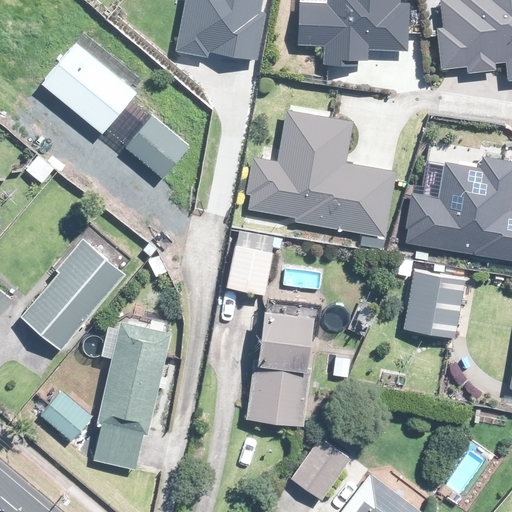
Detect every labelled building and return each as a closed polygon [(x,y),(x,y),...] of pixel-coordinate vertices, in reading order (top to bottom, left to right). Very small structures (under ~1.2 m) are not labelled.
[(190,0),(182,49),(257,62),(266,14),(260,13),(262,0),(190,0)] [(329,0),(330,2),(301,1),(299,44),(329,46),(328,59),(370,61),(371,47),(407,49),(409,0),(329,0)] [(511,0),(442,0),(444,24),(436,25),(441,68),(467,65),(468,72),(497,69),(496,64),(505,63),(507,79),(511,78),(511,0)] [(141,86),(138,84),(81,39),(47,79),(107,128),(108,127),(126,141),(147,114),(129,100),(141,86)] [(358,246),(384,250),(396,170),(349,163),(355,120),(286,110),(279,159),(257,156),(255,168),(250,167),(246,190),(251,191),(249,207),(288,214),(287,222),(360,233),(358,246)] [(130,143),(166,174),(192,144),(156,113),(130,143)] [(43,153),(30,166),(40,176),(53,162),(43,153)] [(511,259),(511,161),(485,157),(483,167),(447,161),(441,196),(411,191),(402,242),(511,259)] [(263,248),(264,243),(266,233),(236,227),(234,242),(230,241),(222,284),(260,291),(267,249),(263,248)] [(131,270),(125,264),(90,233),(62,265),(65,268),(31,307),(27,311),(66,345),(90,317),(131,270)] [(8,261),(13,264),(16,267),(24,255),(15,248),(6,260),(8,261)] [(161,249),(152,258),(164,269),(172,260),(161,249)] [(471,281),(418,271),(408,328),(461,338),(471,281)] [(0,314),(15,296),(0,283),(0,314)] [(303,392),(306,363),(298,363),(305,312),(314,313),(316,299),(261,293),(260,306),(256,305),(247,375),(242,415),(299,422),(300,411),(303,392)] [(178,328),(170,327),(128,316),(126,323),(115,320),(114,322),(107,351),(119,353),(103,419),(107,419),(98,455),(140,465),(149,429),(152,430),(170,358),(178,328)] [(95,416),(63,387),(41,411),(74,440),(95,416)] [(321,433),(333,417),(326,412),(320,420),(314,428),(321,433)] [(339,450),(319,436),(315,433),(287,475),(293,479),(318,496),(347,455),(339,450)] [(404,511),(364,482),(342,511),(404,511)]
